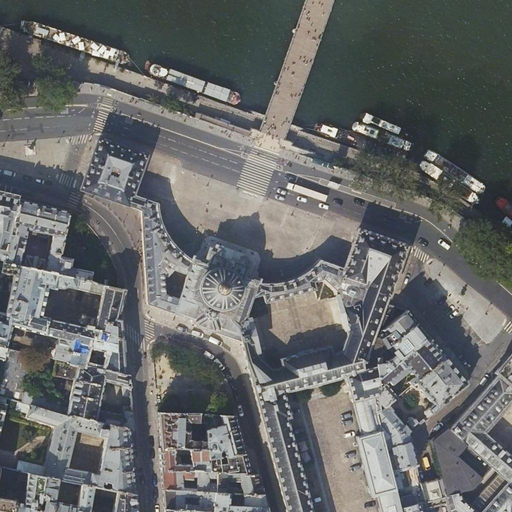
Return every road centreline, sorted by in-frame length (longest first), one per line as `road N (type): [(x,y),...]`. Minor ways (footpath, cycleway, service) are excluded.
road 1 (primary): [(511,309),(415,228),(85,116)]
road 2 (residential): [(136,326),(222,357),(274,511)]
road 3 (residential): [(150,511),(136,326)]
road 4 (residential): [(136,326),(130,275),(113,232),(100,215),(58,193)]
